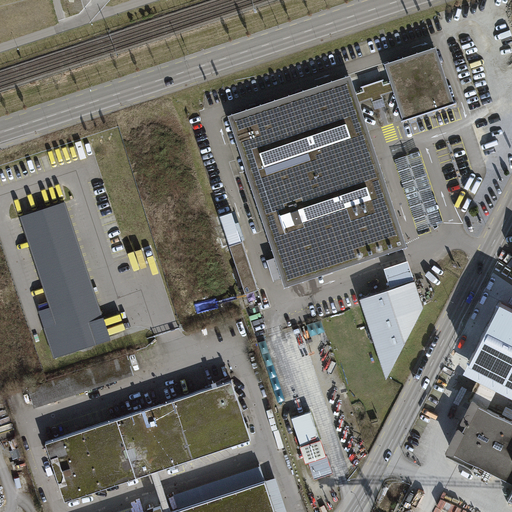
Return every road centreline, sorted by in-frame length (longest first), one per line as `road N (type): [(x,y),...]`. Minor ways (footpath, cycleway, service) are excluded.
road 1 (primary): [(0,132),(399,0)]
road 2 (tertiary): [(353,511),(511,207)]
